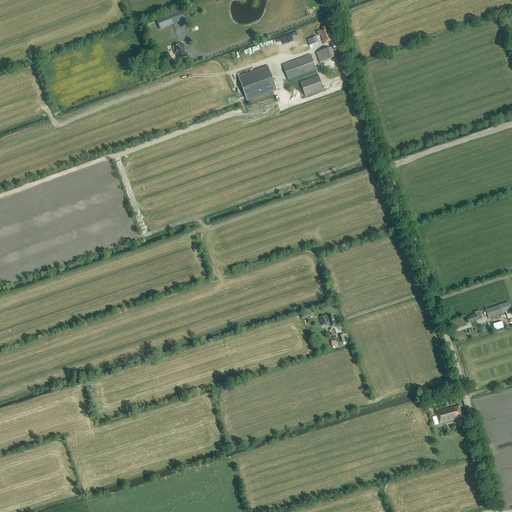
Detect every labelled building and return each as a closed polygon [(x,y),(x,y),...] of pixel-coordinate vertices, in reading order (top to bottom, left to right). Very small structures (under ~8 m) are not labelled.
[(185,20),(181,10),(156,20),(160,29),(178,23),(185,20)] [(324,43),(332,40),(329,31),(328,32),(326,27),(322,28),(322,30),(317,32),(318,36),(321,35),(324,43)] [(185,52),(186,52),(183,43),(172,47),(175,55),(176,55),(178,60),(186,57),(185,52)] [(332,47),(316,53),(320,63),(336,57),(332,47)] [(316,70),(311,55),(283,65),(288,80),(316,70)] [(277,90),(268,66),(238,77),(247,101),(277,90)] [(324,90),(318,76),(300,82),(306,96),(324,90)] [(489,318),(511,310),(508,302),(486,310),(489,318)] [(475,315),(470,317),(467,318),(468,323),(472,322),(472,323),(478,320),(482,318),(479,310),(475,312),(475,315)] [(330,326),(335,325),(332,315),(327,317),(326,315),(320,317),(322,325),(326,324),(329,323),(330,326)] [(339,346),(337,339),(330,341),(331,343),(330,343),(331,345),(332,344),(332,347),(333,347),(333,348),(335,347),(335,346),(336,346),(336,347),(339,346)] [(453,408),(453,407),(436,412),(439,424),(456,419),(456,418),(459,417),(462,416),(459,407),(453,408)]
